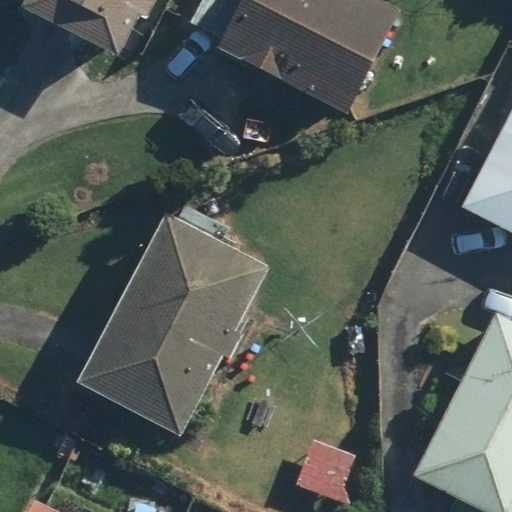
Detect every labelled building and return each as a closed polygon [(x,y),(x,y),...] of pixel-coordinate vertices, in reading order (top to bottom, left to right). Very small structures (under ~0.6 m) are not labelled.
[(31,0),(27,8),(122,54),(139,19),(149,24),(160,0),(31,0)] [(402,14),(375,0),(241,0),(216,48),(346,118),(402,14)] [(511,112),(461,209),(511,235),(511,112)] [(183,440),(268,267),(162,215),(78,389),(183,440)] [(511,511),(511,320),(495,312),(416,481),(481,511),(511,511)] [(359,455),(315,440),(299,487),(344,502),(359,455)] [(52,511),(31,501),(25,511),(52,511)]
